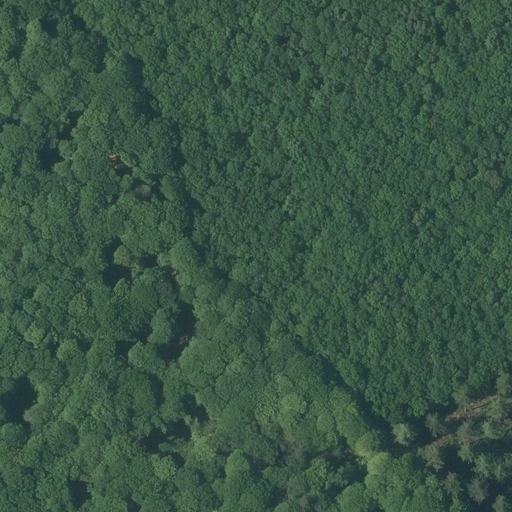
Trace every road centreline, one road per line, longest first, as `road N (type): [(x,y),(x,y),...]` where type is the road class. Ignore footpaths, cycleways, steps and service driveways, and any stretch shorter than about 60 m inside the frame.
road 1 (track): [(0,149),(221,291),(458,511)]
road 2 (track): [(109,337),(0,10)]
road 3 (track): [(170,511),(109,337)]
road 4 (track): [(109,337),(0,396)]
